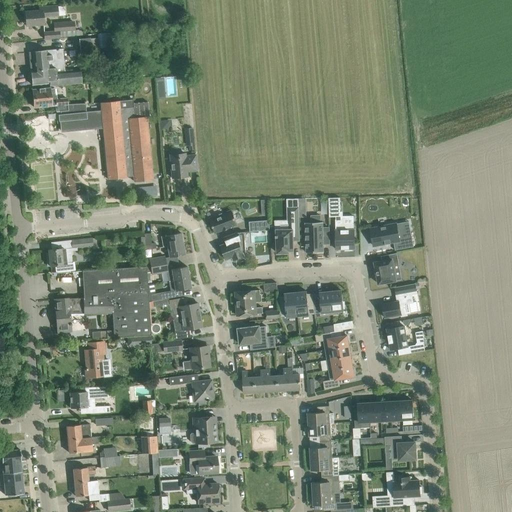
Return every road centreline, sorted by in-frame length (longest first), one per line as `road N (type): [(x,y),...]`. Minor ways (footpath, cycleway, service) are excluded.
road 1 (residential): [(215,278),(342,271),(356,278),(373,365),(424,386),(437,511)]
road 2 (residential): [(18,229),(145,214),(192,220),(215,278)]
road 3 (tertiary): [(37,425),(18,229)]
road 4 (tertiary): [(18,229),(0,52)]
road 5 (residential): [(231,409),(293,407),(299,511)]
road 6 (residential): [(231,409),(215,278)]
